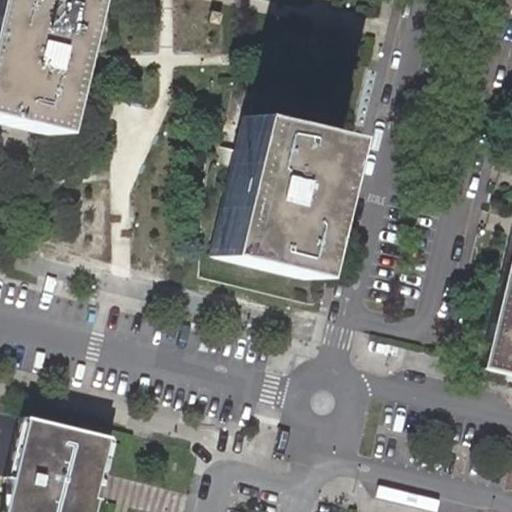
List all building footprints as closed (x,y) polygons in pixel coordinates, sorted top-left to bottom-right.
[(70,0),(0,0),(0,126),(38,135),(70,0)] [(77,0),(70,0),(38,135),(44,137),(77,0)] [(328,140),(247,121),(214,260),(295,279),(328,140)] [(511,277),(489,378),(511,383),(511,277)] [(0,476),(0,479),(7,481),(22,420),(14,418),(0,476)] [(81,511),(99,440),(22,420),(7,481),(14,483),(7,511),(81,511)] [(99,440),(81,511),(89,511),(106,441),(99,440)] [(0,510),(0,511),(7,511),(14,483),(7,481),(0,510)]
